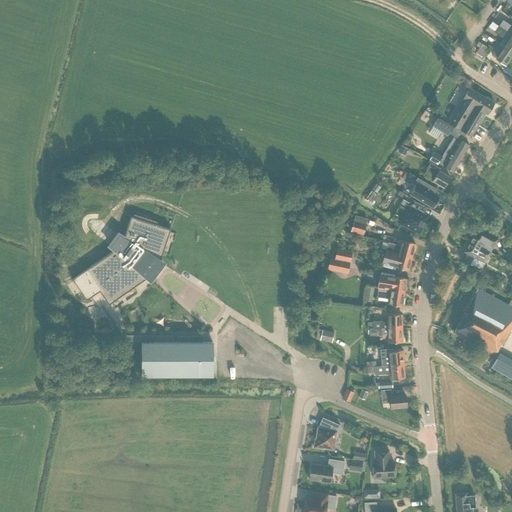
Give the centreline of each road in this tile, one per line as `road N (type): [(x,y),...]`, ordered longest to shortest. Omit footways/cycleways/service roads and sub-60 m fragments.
road 1 (tertiary): [(437,511),(422,345),(427,283),(443,232),(511,116)]
road 2 (track): [(511,99),(414,21),(369,0)]
road 3 (residential): [(282,511),(302,385)]
